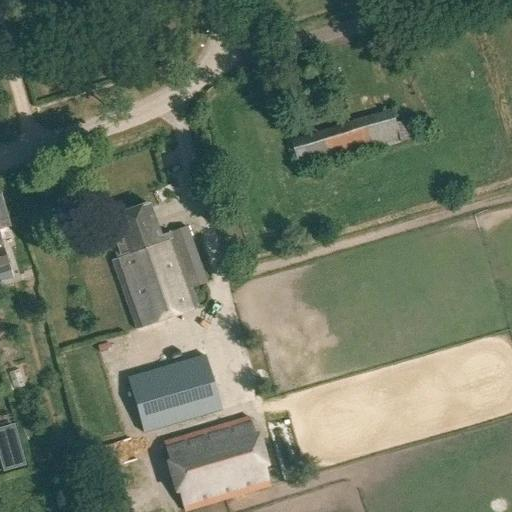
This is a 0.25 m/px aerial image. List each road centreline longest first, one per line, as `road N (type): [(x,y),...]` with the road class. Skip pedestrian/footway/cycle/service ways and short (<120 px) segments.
road 1 (track): [(221,281),(511,195)]
road 2 (tertiary): [(0,156),(138,112),(225,56)]
road 3 (unclassified): [(225,56),(263,53),(453,0)]
